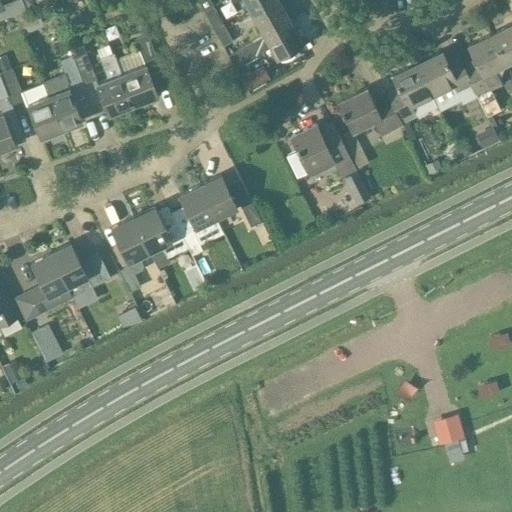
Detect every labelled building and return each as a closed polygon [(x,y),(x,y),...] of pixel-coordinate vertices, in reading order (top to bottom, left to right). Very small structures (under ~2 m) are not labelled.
[(36,0),(23,0),(27,9),(38,5),(36,0)] [(188,0),(173,0),(180,11),(182,10),(191,5),(188,0)] [(244,0),(252,14),(276,0),(244,0)] [(276,0),(252,14),(264,35),(265,36),(291,21),(278,0),(276,0)] [(203,10),(216,34),(226,28),(213,5),(203,10)] [(264,35),(249,43),(255,54),(270,46),(278,59),(304,44),(291,21),(265,36),(264,35)] [(511,25),(492,35),(506,64),(511,61),(511,25)] [(226,28),(216,34),(223,45),(233,40),(226,28)] [(138,49),(116,58),(115,58),(132,105),(157,95),(146,65),(158,61),(147,34),(134,39),(138,49)] [(462,62),(461,63),(476,94),(477,96),(477,95),(490,89),(501,84),(494,70),(506,64),(492,35),(469,47),(473,56),(462,62)] [(228,55),(236,67),(244,63),(237,50),(228,55)] [(98,84),(85,89),(89,100),(102,95),(104,99),(109,114),(132,105),(115,58),(116,58),(113,51),(99,56),(108,80),(98,83),(98,84)] [(462,103),(477,96),(476,94),(459,60),(447,66),(441,53),(417,64),(433,96),(440,112),(461,102),(462,103)] [(5,55),(0,56),(0,71),(10,68),(5,55)] [(63,74),(43,81),(44,82),(62,128),(82,121),(77,109),(76,106),(89,100),(85,89),(75,62),(72,55),(58,61),(63,74)] [(88,57),(75,62),(85,89),(98,84),(98,83),(88,57)] [(396,86),(385,92),(387,95),(400,123),(401,123),(408,119),(417,115),(412,106),(433,96),(417,64),(392,77),(396,86)] [(269,77),(263,65),(241,77),(248,89),(269,77)] [(10,68),(0,71),(0,75),(11,104),(23,99),(26,105),(28,104),(40,137),(62,128),(44,82),(21,92),(12,68),(10,68)] [(0,108),(2,113),(13,141),(24,136),(24,135),(11,104),(0,75),(0,108)] [(380,135),(401,125),(387,95),(377,100),(372,91),(369,92),(367,88),(338,102),(352,131),(353,131),(374,121),(380,135)] [(2,113),(0,114),(0,149),(14,144),(2,113)] [(316,125),(291,137),(297,151),(287,156),(298,178),(308,173),(321,167),(324,172),(335,167),(340,178),(355,170),(354,168),(339,137),(331,121),(317,127),(316,125)] [(492,128),(477,135),(483,148),(498,140),(492,128)] [(438,160),(425,165),(430,175),(443,170),(438,160)] [(355,172),(344,177),(358,204),(369,199),(355,172)] [(221,175),(199,185),(216,218),(237,208),(221,175)] [(216,218),(199,185),(180,195),(196,228),(216,218)] [(251,201),(241,206),(251,225),(261,220),(251,201)] [(154,207),(133,217),(149,252),(157,268),(168,263),(166,259),(188,248),(181,234),(177,227),(166,232),(154,207)] [(149,252),(133,217),(111,228),(127,262),(129,266),(118,271),(128,293),(139,288),(139,287),(133,273),(142,269),(143,265),(139,256),(149,252)] [(188,248),(192,256),(202,251),(191,229),(181,234),(188,248)] [(70,244),(50,253),(66,286),(78,280),(83,289),(90,286),(110,277),(99,254),(79,264),(78,260),(70,244)] [(66,286),(50,253),(30,263),(41,285),(26,292),(36,314),(60,303),(71,297),(66,286)] [(0,325),(16,317),(5,295),(0,297),(0,325)] [(134,305),(129,308),(136,322),(141,319),(134,305)] [(488,349),(510,342),(507,329),(484,336),(488,349)] [(44,360),(57,354),(52,343),(39,350),(44,360)] [(15,361),(2,367),(10,384),(23,378),(15,361)] [(471,383),(474,396),(498,391),(495,378),(471,383)] [(456,414),(434,419),(440,443),(462,437),(456,414)]
